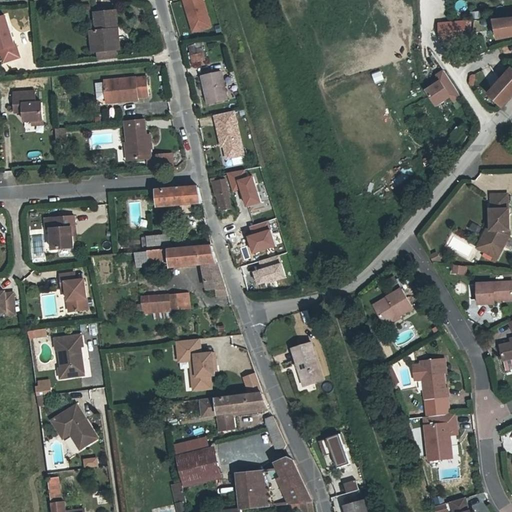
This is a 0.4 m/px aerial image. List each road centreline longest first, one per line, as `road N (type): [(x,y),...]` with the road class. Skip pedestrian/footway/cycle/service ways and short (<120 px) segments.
road 1 (residential): [(485,426),(476,360),(402,240)]
road 2 (residential): [(247,321),(322,511)]
road 3 (residential): [(0,193),(200,178)]
road 4 (residential): [(159,0),(200,178)]
road 5 (residential): [(247,321),(359,284),(402,240)]
road 6 (residential): [(200,178),(247,321)]
road 7 (residential): [(493,129),(438,58),(426,0)]
road 8 (residential): [(402,240),(493,129)]
